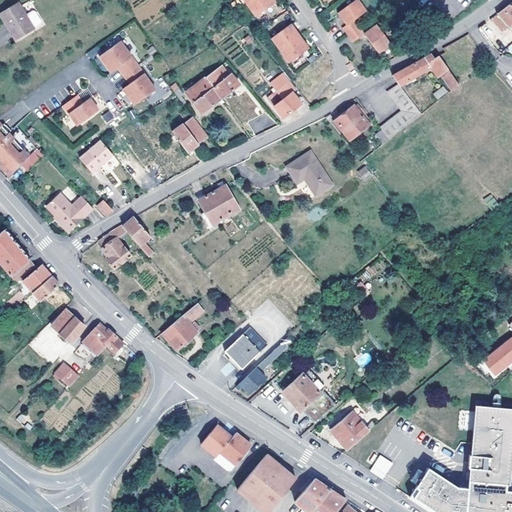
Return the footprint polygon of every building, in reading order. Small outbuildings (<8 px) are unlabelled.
[(241,0),(244,3),(253,15),(273,1),(272,0),(241,0)] [(369,44),(376,53),(389,44),(374,23),(362,31),(358,25),(353,18),(365,10),(357,0),(351,0),(336,11),(340,18),(344,24),(340,27),(345,34),(351,42),(362,34),(369,44)] [(30,23),(22,11),(15,1),(0,12),(0,16),(6,26),(14,37),(31,24),(30,23)] [(511,1),(508,5),(496,14),(507,28),(511,23),(511,1)] [(28,6),(22,11),(30,23),(37,19),(38,16),(31,7),(28,6)] [(277,48),(287,61),(307,47),(298,34),(289,22),(269,37),(277,48)] [(497,39),(484,23),(478,28),(491,44),(497,39)] [(119,41),(98,56),(110,72),(117,67),(128,83),(122,88),(133,104),(154,89),(137,65),(119,41)] [(432,58),(430,54),(408,66),(392,76),(398,84),(399,85),(429,68),(436,77),(440,75),(446,86),(416,109),(419,113),(457,84),(437,56),(432,58)] [(227,75),(222,67),(220,65),(205,76),(221,97),(238,85),(229,74),(227,75)] [(274,91),(281,100),(273,107),(282,118),(300,103),(291,92),(294,89),(288,81),(281,73),(268,83),(274,91)] [(201,112),(221,97),(205,76),(186,92),(201,112)] [(166,81),(175,93),(178,97),(183,93),(172,77),(166,81)] [(381,130),(387,139),(419,113),(416,109),(399,85),(398,84),(387,92),(401,111),(379,129),(381,130)] [(63,104),(77,124),(98,109),(89,97),(82,102),(76,94),(71,98),(63,104)] [(367,123),(352,104),(332,120),(348,138),(367,123)] [(102,115),(106,122),(114,118),(110,111),(102,115)] [(207,137),(192,116),(171,132),(186,152),(207,137)] [(0,123),(0,164),(8,174),(20,163),(33,152),(36,148),(22,132),(19,129),(11,136),(8,133),(2,125),(0,123)] [(5,123),(2,125),(8,133),(11,130),(5,123)] [(374,135),(381,144),(387,139),(381,130),(374,135)] [(112,155),(100,141),(79,158),(91,174),(112,155)] [(42,162),(46,159),(36,148),(33,152),(42,162)] [(295,184),(300,181),(303,180),(314,195),(331,184),(309,151),(288,165),(285,168),(295,184)] [(42,162),(33,152),(20,163),(29,173),(42,162)] [(364,167),(358,172),(364,180),(370,175),(364,167)] [(239,209),(236,203),(226,185),(198,200),(209,221),(211,224),(239,209)] [(65,231),(91,208),(81,196),(71,206),(59,193),(45,205),(55,217),(53,218),(65,231)] [(491,210),(499,205),(491,194),(483,199),(491,210)] [(102,199),(96,205),(105,215),(112,209),(102,199)] [(149,235),(133,217),(122,226),(126,232),(140,248),(147,255),(150,252),(141,242),(149,235)] [(126,232),(122,226),(121,224),(108,232),(97,240),(102,247),(100,249),(104,254),(108,258),(106,260),(113,268),(130,255),(117,240),(126,232)] [(0,231),(0,265),(8,276),(29,259),(4,228),(0,231)] [(34,266),(29,259),(8,276),(14,282),(34,266)] [(21,281),(31,292),(50,275),(48,272),(41,264),(21,281)] [(50,275),(31,292),(40,301),(58,283),(52,277),(50,275)] [(364,294),(368,286),(358,282),(354,289),(364,294)] [(191,307),(160,333),(175,350),(196,332),(188,323),(204,310),(200,305),(202,303),(200,300),(191,307)] [(49,326),(68,343),(84,325),(73,316),(65,310),(49,326)] [(93,357),(104,344),(113,352),(122,343),(118,338),(107,328),(105,330),(98,323),(90,331),(79,344),(93,357)] [(511,338),(484,361),(495,376),(508,366),(506,363),(511,358),(511,323),(509,326),(511,330),(511,338)] [(211,339),(216,345),(222,339),(221,337),(223,334),(218,329),(213,334),(215,336),(211,339)] [(242,337),(223,354),(226,357),(240,372),(259,355),(242,337)] [(285,347),(281,342),(273,350),(272,352),(276,356),(285,347)] [(276,356),(272,352),(234,387),(236,389),(240,387),(249,393),(266,379),(259,372),(276,356)] [(69,369),(62,363),(54,373),(60,379),(69,369)] [(301,408),(314,423),(334,405),(321,391),(322,389),(305,370),(301,373),(297,369),(299,368),(297,365),(295,367),(294,366),(274,384),(299,410),(301,408)] [(67,386),(76,375),(69,369),(60,379),(67,386)] [(17,380),(14,385),(22,392),(26,388),(17,380)] [(511,468),(511,407),(476,403),(471,452),(470,452),(469,466),(470,467),(468,482),(458,481),(428,464),(417,483),(420,485),(413,495),(437,511),(511,511),(511,485),(507,485),(508,479),(511,480),(511,471),(511,468)] [(351,451),(372,431),(369,429),(353,412),(332,432),(351,451)] [(373,430),(379,424),(376,421),(369,429),(372,431),(373,430)] [(199,444),(231,469),(250,445),(236,434),(233,436),(215,423),(199,444)] [(392,461),(380,453),(370,469),(382,477),(392,461)] [(267,454),(237,489),(263,511),(267,511),(295,478),(280,465),(267,454)] [(305,511),(335,511),(346,500),(337,495),(312,479),(303,490),(293,502),(305,511)] [(263,511),(237,489),(234,493),(256,511),(263,511)]
